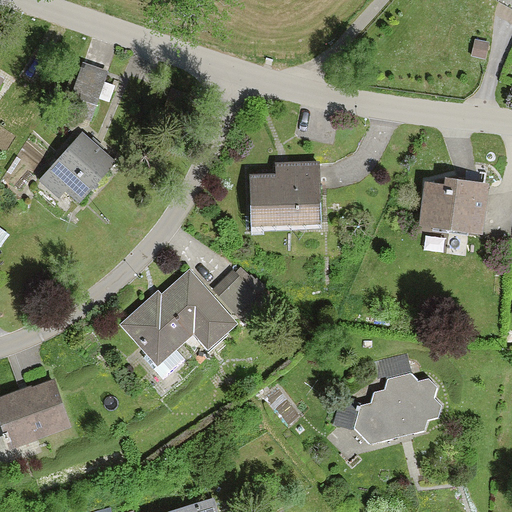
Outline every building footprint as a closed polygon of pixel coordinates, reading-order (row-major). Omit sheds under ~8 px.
[(484,59),(487,42),(474,40),(471,57),(484,59)] [(107,71),(82,63),(71,96),(96,104),(107,71)] [(181,95),(165,88),(154,113),(169,120),(181,95)] [(115,161),(82,132),(39,181),(59,199),(66,191),(79,202),(115,161)] [(276,175),(250,175),(251,225),(320,224),(319,163),(276,163),(276,175)] [(445,185),(424,183),(419,228),(484,236),(490,184),(446,178),(445,185)] [(0,230),(0,246),(8,236),(0,230)] [(238,324),(189,270),(161,295),(158,290),(153,295),(119,325),(158,367),(194,335),(208,350),(238,324)] [(233,270),(212,290),(242,320),(262,299),(233,270)] [(374,393),(372,402),(362,405),(354,429),(370,445),(425,431),(428,420),(438,417),(442,405),(434,398),(437,387),(430,379),(418,382),(412,374),(387,379),(385,390),(374,393)] [(31,385),(0,396),(0,424),(9,449),(71,427),(54,380),(32,388),(31,385)] [(216,511),(213,500),(169,511),(216,511)]
